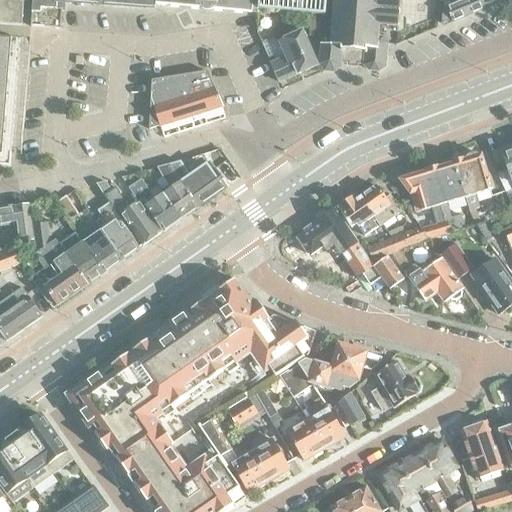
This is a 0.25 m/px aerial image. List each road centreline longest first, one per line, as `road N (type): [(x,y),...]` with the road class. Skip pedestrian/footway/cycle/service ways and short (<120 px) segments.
road 1 (residential): [(231,231),(285,293),(328,313),(479,352)]
road 2 (residential): [(263,511),(459,399),(479,352)]
road 3 (residential): [(0,186),(67,178),(221,135),(257,146)]
road 4 (tertiary): [(279,192),(347,147),(511,83)]
road 5 (tertiary): [(30,369),(231,231)]
road 6 (residential): [(132,511),(30,369)]
